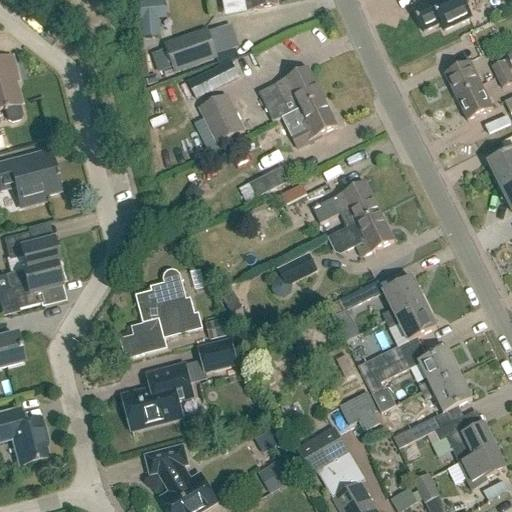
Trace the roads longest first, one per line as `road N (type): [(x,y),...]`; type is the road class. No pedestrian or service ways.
road 1 (residential): [(91,491),(59,356),(116,246),(69,70),(0,16)]
road 2 (residential): [(348,0),(511,341)]
